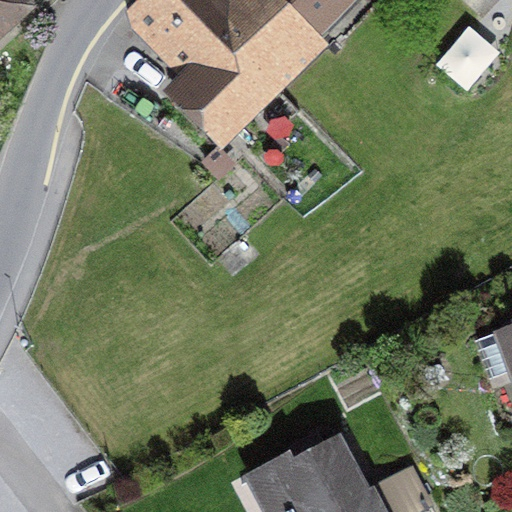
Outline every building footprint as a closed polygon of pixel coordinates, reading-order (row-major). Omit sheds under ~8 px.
[(0,0),(0,55),(55,4),(51,0),(0,0)] [(233,121),(273,80),(190,0),(151,0),(130,22),(233,121)] [(190,0),(273,80),(313,39),(273,0),(190,0)] [(273,0),(313,39),(350,0),(273,0)] [(511,329),(503,332),(511,359),(511,329)] [(256,483),(269,511),(385,511),(350,438),(256,483)] [(401,511),(402,511),(428,494),(406,463),(380,482),(401,511)]
